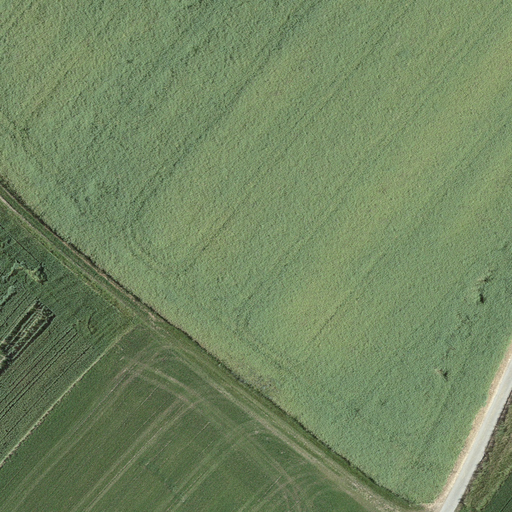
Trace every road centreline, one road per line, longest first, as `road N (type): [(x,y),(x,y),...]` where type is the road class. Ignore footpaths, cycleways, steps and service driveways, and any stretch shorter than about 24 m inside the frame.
road 1 (track): [(0,187),(220,382),(410,511)]
road 2 (track): [(446,511),(511,378)]
